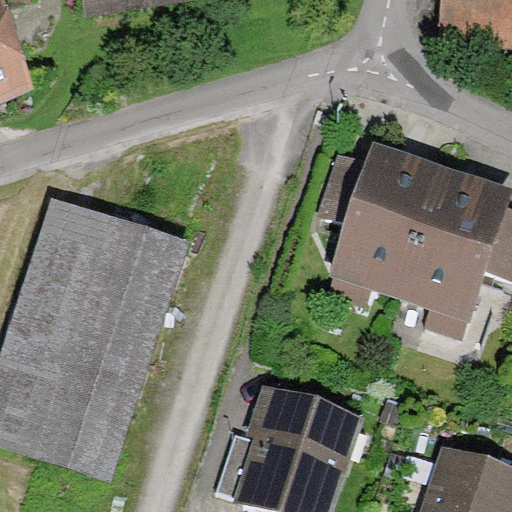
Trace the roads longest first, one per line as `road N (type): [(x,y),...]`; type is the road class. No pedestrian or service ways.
road 1 (residential): [(287,73),(289,136),(159,511)]
road 2 (residential): [(0,159),(287,73)]
road 3 (residential): [(379,65),(511,126)]
